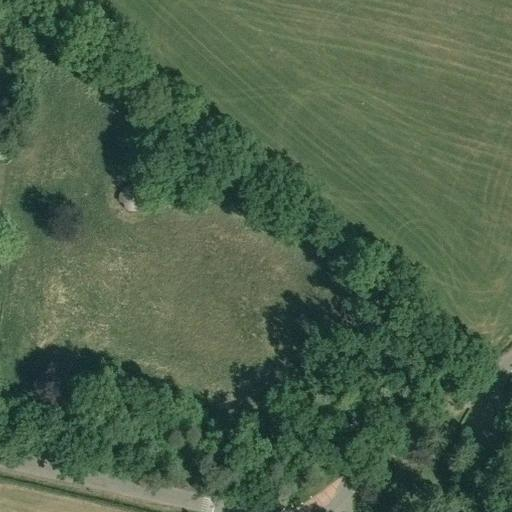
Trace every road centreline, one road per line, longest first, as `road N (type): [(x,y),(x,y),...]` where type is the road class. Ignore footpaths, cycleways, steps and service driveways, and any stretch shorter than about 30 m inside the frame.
road 1 (unclassified): [(337,511),(347,483),(511,363)]
road 2 (unclassified): [(0,459),(200,503)]
